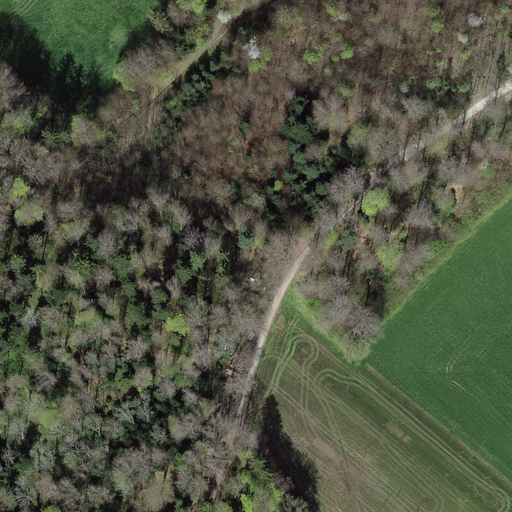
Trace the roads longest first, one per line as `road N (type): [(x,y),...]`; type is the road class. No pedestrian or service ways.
road 1 (track): [(511,82),(394,162),(340,210),(288,279),(238,421),(294,511)]
road 2 (track): [(24,511),(37,487),(38,441),(25,379),(32,297),(45,263)]
